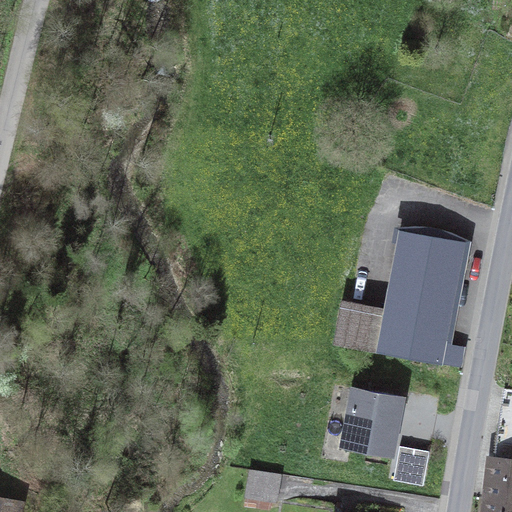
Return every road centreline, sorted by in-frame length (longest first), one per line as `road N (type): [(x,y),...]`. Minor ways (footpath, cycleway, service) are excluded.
road 1 (tertiary): [(458,511),(511,229)]
road 2 (unclassified): [(0,142),(35,0)]
